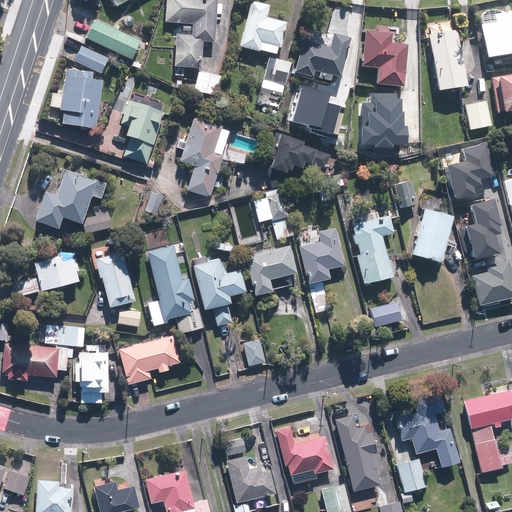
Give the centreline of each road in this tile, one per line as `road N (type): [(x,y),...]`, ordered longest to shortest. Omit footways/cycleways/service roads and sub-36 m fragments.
road 1 (residential): [(511,330),(120,428),(55,430),(0,416)]
road 2 (secondary): [(44,0),(0,131)]
